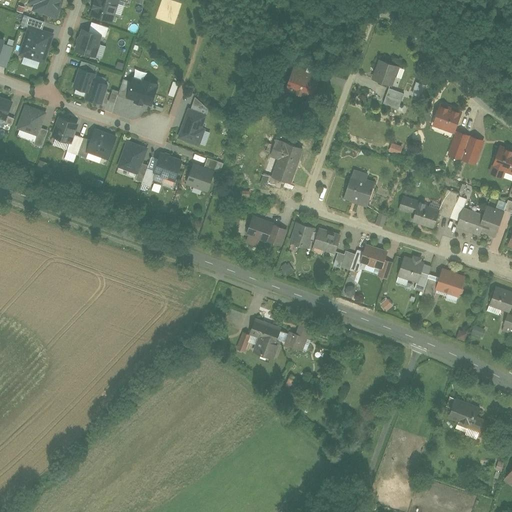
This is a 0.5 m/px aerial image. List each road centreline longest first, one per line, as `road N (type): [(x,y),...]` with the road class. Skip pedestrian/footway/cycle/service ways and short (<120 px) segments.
road 1 (tertiary): [(0,187),(419,340)]
road 2 (residential): [(385,28),(362,29),(310,192),(315,203),(329,215),(511,275)]
road 3 (residential): [(355,511),(419,340)]
road 4 (residential): [(511,125),(385,28)]
